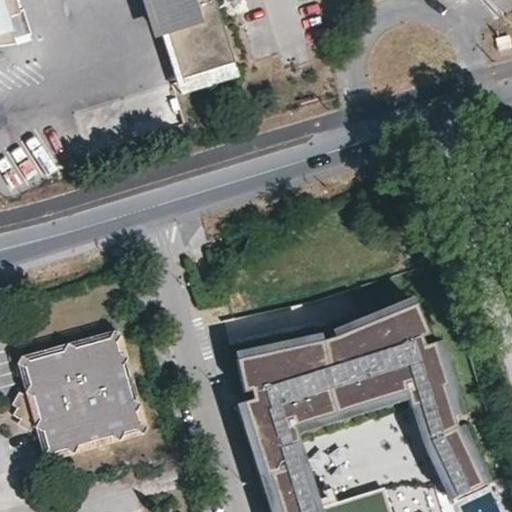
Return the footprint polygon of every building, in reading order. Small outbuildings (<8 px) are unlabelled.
[(0,0),(0,20),(6,18),(21,13),(17,0),(0,0)] [(156,0),(182,79),(235,62),(215,0),(156,0)] [(0,20),(0,45),(14,42),(6,18),(0,20)] [(500,48),(511,44),(511,38),(511,34),(498,37),(500,48)] [(235,62),(182,79),(187,93),(240,76),(235,62)] [(390,511),(382,489),(317,509),(310,511),(285,431),(402,393),(404,401),(406,401),(414,398),(423,425),(451,416),(451,415),(442,387),(445,386),(432,344),(417,349),(414,340),(426,335),(413,305),(333,338),(334,341),(321,345),(320,343),(234,361),(242,393),(254,391),(256,399),(233,406),(266,511),(390,511)] [(116,342),(120,335),(112,332),(108,340),(99,342),(90,338),(86,345),(76,349),(68,344),(63,353),(54,355),(46,351),(42,359),(30,362),(21,356),(17,363),(25,369),(30,384),(24,393),(33,396),(40,420),(35,426),(43,431),(47,447),(44,457),(50,460),(54,453),(66,450),(73,454),(79,445),(88,443),(97,448),(100,439),(112,437),(119,441),(124,433),(136,430),(143,434),(147,427),(139,422),(136,412),(140,404),(132,400),(130,390),(134,381),(126,377),(123,366),(127,359),(119,354),(116,342)] [(442,387),(451,415),(462,412),(440,341),(432,344),(445,386),(442,387)] [(310,511),(317,509),(298,449),(299,449),(295,435),(404,401),(402,393),(285,431),(310,511)] [(414,398),(406,401),(421,446),(448,501),(454,498),(428,442),(461,426),(451,416),(423,425),(414,398)] [(428,442),(454,498),(488,482),(461,426),(428,442)]
